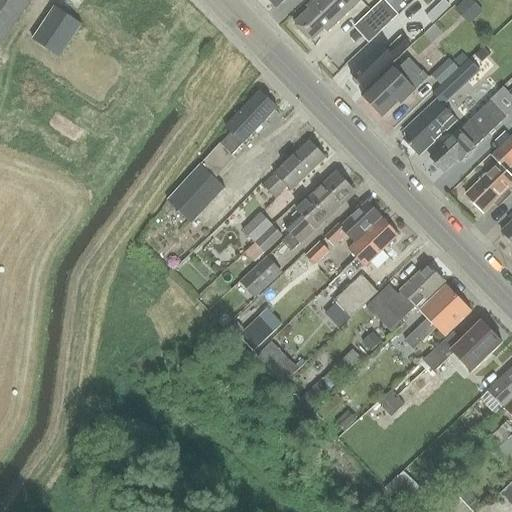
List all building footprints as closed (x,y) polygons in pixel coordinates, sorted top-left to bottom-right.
[(0,0),(0,46),(31,0),(0,0)] [(311,11),(296,26),(312,43),(325,30),(328,33),(361,2),(358,0),(316,0),(308,8),(311,11)] [(383,0),(373,10),(371,12),(386,28),(399,16),(389,6),(383,0)] [(471,0),(465,0),(455,10),(469,25),(483,12),(471,0)] [(60,60),(81,26),(54,8),(32,41),(60,60)] [(382,46),(351,76),(367,93),(393,68),(399,63),(397,62),(411,48),(402,38),(388,52),(382,46)] [(483,48),(474,57),(480,64),(490,55),(483,48)] [(451,60),(432,77),(441,86),(460,69),(451,60)] [(367,93),(363,98),(383,119),(400,104),(402,106),(417,93),(416,92),(429,79),(424,74),(423,75),(410,61),(398,73),(393,68),(367,93)] [(444,106),(480,73),(469,62),(434,95),(444,106)] [(260,92),(255,97),(227,127),(232,133),(221,145),(232,156),(277,108),(260,92)] [(420,157),(457,122),(438,102),(405,134),(408,138),(405,141),(420,157)] [(441,170),(444,173),(458,160),(461,164),(506,120),(491,104),(432,161),(434,163),(434,166),(438,170),(441,170)] [(511,178),(507,173),(511,167),(511,139),(493,158),(500,165),(466,197),(473,204),(472,205),(481,215),(483,213),(485,215),(495,205),(499,208),(511,196),(508,192),(511,188),(511,178)] [(292,191),(326,159),(310,142),(265,185),(276,197),(287,186),(292,191)] [(202,165),(214,175),(232,156),(221,145),(202,165)] [(214,175),(202,165),(201,164),(168,200),(193,223),(226,187),(214,175)] [(333,194),(347,181),(345,180),(342,177),(339,176),(337,174),(297,211),(300,213),(285,227),(291,233),(307,219),(307,220),(320,208),(321,210),(335,197),(333,194)] [(293,252),(355,194),(354,192),(353,189),(352,187),(347,181),(333,194),(335,197),(321,210),(320,208),(307,220),(307,219),(291,233),(283,241),(293,252)] [(355,242),(382,217),(369,204),(343,228),(340,225),(326,238),(332,245),(346,232),(355,242)] [(261,215),(243,232),(255,245),(256,244),(273,228),(262,216),(261,215)] [(357,259),(330,286),(341,297),(335,302),(352,320),(379,294),(359,272),(365,267),(399,236),(383,219),(350,251),(357,259)] [(511,224),(502,234),(511,243),(511,224)] [(256,244),(255,245),(264,255),(282,238),(273,228),(256,244)] [(330,252),(322,243),(308,257),(317,266),(330,252)] [(255,245),(246,253),(255,263),(264,255),(255,245)] [(270,257),(241,285),(255,300),(284,272),(270,257)] [(429,267),(398,295),(390,287),(367,309),(376,319),(387,309),(401,323),(417,308),(417,309),(444,284),(429,267)] [(421,312),(422,313),(429,320),(407,341),(414,349),(436,328),(445,337),(472,312),(447,286),(421,312)] [(260,352),(283,330),(266,312),(243,335),(260,352)] [(424,363),(430,369),(434,374),(448,362),(456,354),(465,365),(473,373),(503,344),(482,322),(462,342),(455,334),(424,363)] [(383,342),(372,330),(362,340),(373,352),(383,342)] [(311,410),(362,360),(353,351),(302,401),(311,410)] [(511,372),(489,393),(504,409),(511,400),(511,372)] [(406,406),(398,398),(392,392),(379,405),(392,419),(406,406)] [(337,396),(317,415),(322,421),(342,402),(337,396)] [(348,413),(336,424),(344,433),(356,422),(348,413)] [(450,467),(442,475),(450,483),(458,475),(450,467)] [(411,479),(393,496),(401,505),(420,488),(411,479)]
